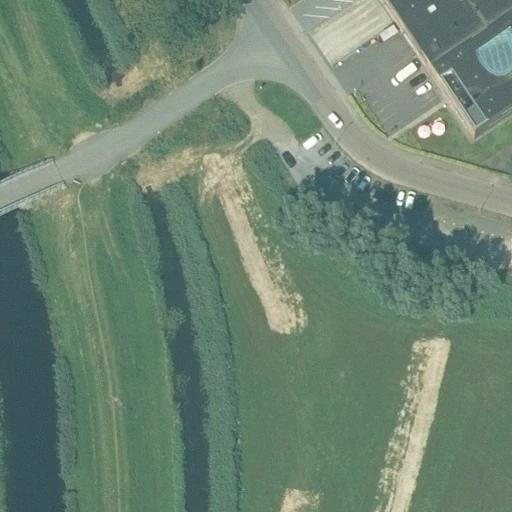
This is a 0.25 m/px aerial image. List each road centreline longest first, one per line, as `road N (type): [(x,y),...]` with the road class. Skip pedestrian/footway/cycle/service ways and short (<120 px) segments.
road 1 (track): [(0,34),(69,123),(81,163),(76,222),(107,353),(119,511)]
road 2 (unclassified): [(511,202),(388,167),(357,145),(255,0)]
